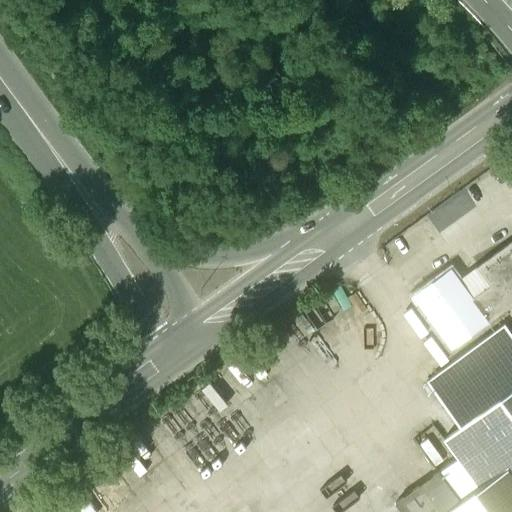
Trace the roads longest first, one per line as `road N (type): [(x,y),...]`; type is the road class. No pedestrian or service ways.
road 1 (primary): [(336,233),(249,253),(182,255),(110,236)]
road 2 (secondary): [(183,342),(0,473)]
road 3 (secondary): [(511,109),(336,233)]
road 4 (primary): [(110,236),(0,78)]
road 5 (secondary): [(336,233),(183,342)]
road 6 (primary): [(183,342),(110,236)]
